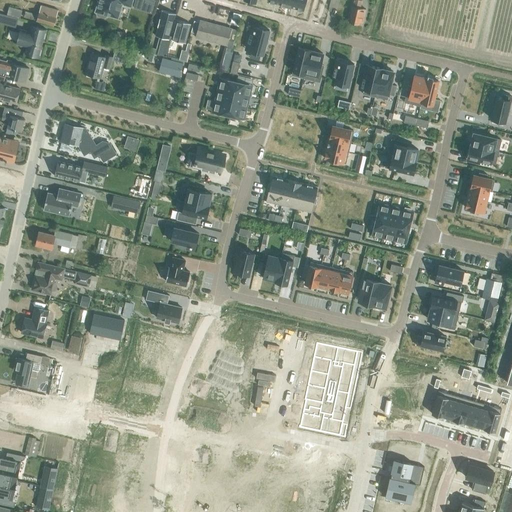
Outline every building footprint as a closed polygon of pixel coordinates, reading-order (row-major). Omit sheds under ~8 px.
[(118,18),(122,4),(131,7),(132,0),(98,0),(95,12),(97,12),(97,14),(98,16),(104,18),(105,17),(106,15),(118,18)] [(143,0),(140,9),(150,12),(153,0),(143,0)] [(293,0),(291,8),(303,11),(306,3),(308,3),(308,0),(293,0)] [(353,0),(349,23),(359,25),(360,23),(363,24),(366,9),(360,8),(362,1),(358,0),(353,0)] [(47,7),(41,6),(39,12),(38,15),(25,12),(24,17),(54,26),(58,10),(47,7)] [(22,11),(9,7),(7,15),(20,18),(22,11)] [(156,49),(155,53),(166,56),(171,39),(169,39),(174,20),(175,14),(162,10),(156,35),(160,36),(156,49)] [(0,13),(0,22),(16,26),(18,19),(0,13)] [(185,42),(190,24),(177,20),(172,39),(185,42)] [(231,29),(200,20),(196,38),(227,46),(228,41),(233,42),(236,30),(231,29)] [(40,57),(47,30),(32,26),(30,32),(20,29),(16,44),(26,47),(25,53),(40,57)] [(253,35),(249,34),(246,43),(250,44),(249,51),(262,55),(268,31),(255,27),(253,35)] [(126,33),(117,31),(115,37),(124,39),(126,33)] [(298,48),(292,75),(304,78),(310,51),(298,48)] [(112,57),(112,60),(125,63),(128,53),(115,49),(112,57)] [(112,57),(92,51),(86,74),(100,78),(103,67),(109,69),(112,60),(112,57)] [(310,51),(304,78),(320,82),(323,69),(319,68),(320,65),(323,54),(310,51)] [(162,58),(158,71),(180,77),(183,63),(162,58)] [(15,63),(0,59),(0,80),(4,81),(6,74),(9,75),(9,76),(9,77),(26,82),(29,69),(14,65),(15,63)] [(233,61),(230,73),(237,74),(240,63),(233,61)] [(335,78),(334,84),(347,87),(353,65),(339,61),(338,69),(334,68),(331,77),(335,78)] [(363,78),(361,87),(364,88),(362,94),(375,97),(382,69),(369,66),(366,79),(363,78)] [(382,69),(375,97),(387,100),(394,72),(382,69)] [(407,89),(404,102),(420,106),(427,78),(414,76),(412,87),(411,90),(407,89)] [(220,78),(217,89),(233,93),(235,81),(220,78)] [(420,106),(420,108),(438,112),(441,100),(435,99),(439,81),(427,78),(420,106)] [(235,81),(233,93),(248,97),(251,85),(235,81)] [(0,83),(0,99),(16,104),(20,89),(0,83)] [(289,88),(288,95),(299,97),(301,90),(289,88)] [(230,104),(233,93),(217,89),(214,100),(230,104)] [(132,100),(140,102),(143,92),(135,90),(132,100)] [(246,108),(248,97),(233,93),(230,104),(246,108)] [(501,99),(495,98),(489,120),(503,123),(506,109),(508,110),(511,98),(502,95),(501,99)] [(227,116),(230,104),(214,100),(211,112),(227,116)] [(339,100),(337,107),(349,109),(351,103),(339,100)] [(227,116),(243,119),(246,108),(230,104),(227,116)] [(4,107),(3,114),(1,120),(9,122),(8,128),(21,131),(24,119),(21,118),(23,112),(13,109),(4,107)] [(405,116),(404,123),(415,125),(417,119),(405,116)] [(417,119),(415,125),(427,128),(429,121),(417,119)] [(86,129),(65,124),(61,141),(78,145),(84,155),(90,151),(94,158),(99,155),(103,162),(116,154),(110,145),(103,143),(96,147),(86,129)] [(332,126),(330,137),(351,142),(353,131),(332,126)] [(473,133),(471,145),(498,152),(501,140),(473,133)] [(19,142),(0,137),(0,159),(14,163),(19,142)] [(128,137),(124,148),(135,151),(138,141),(128,137)] [(330,137),(327,148),(348,153),(351,142),(330,137)] [(391,139),(387,155),(415,162),(418,150),(407,147),(404,146),(404,143),(391,139)] [(164,144),(161,154),(169,156),(172,146),(164,144)] [(495,164),(498,152),(471,145),(470,145),(467,158),(480,161),(480,164),(489,166),(490,163),(495,164)] [(326,151),(324,158),(325,158),(324,158),(346,163),(348,153),(327,148),(326,152),(326,151)] [(201,167),(201,170),(201,171),(214,174),(215,170),(220,171),(224,155),(199,149),(199,151),(197,157),(195,165),(201,167)] [(387,155),(384,167),(412,174),(415,162),(387,155)] [(82,167),(58,161),(54,176),(85,183),(88,172),(105,176),(107,167),(84,161),(82,167)] [(159,162),(157,169),(166,171),(167,164),(159,162)] [(473,175),(470,187),(489,191),(492,192),(494,180),(487,178),(487,175),(479,173),(478,176),(473,175)] [(140,176),(135,197),(145,200),(150,178),(140,176)] [(272,176),(266,201),(281,205),(287,179),(272,176)] [(287,179),(281,205),(296,209),(302,183),(287,179)] [(159,194),(162,182),(155,181),(152,192),(159,194)] [(302,183),(296,209),(311,212),(317,187),(302,183)] [(188,188),(185,200),(208,206),(211,194),(200,191),(196,190),(197,187),(189,185),(189,188),(188,188)] [(470,187),(468,197),(486,202),(489,191),(470,187)] [(47,193),(43,209),(69,216),(71,205),(78,207),(81,194),(59,188),(59,189),(61,189),(60,194),(58,194),(57,195),(47,193)] [(114,195),(111,206),(121,209),(123,198),(114,195)] [(467,201),(465,207),(466,207),(465,208),(470,209),(469,212),(478,214),(479,211),(484,212),(486,202),(468,197),(467,201)] [(178,211),(176,220),(196,224),(198,216),(205,218),(208,206),(185,200),(183,212),(178,211)] [(379,204),(375,219),(387,222),(390,206),(379,204)] [(390,206),(387,222),(398,225),(402,209),(390,206)] [(402,209),(398,225),(409,228),(413,212),(402,209)] [(156,224),(158,217),(146,215),(145,222),(156,224)] [(375,219),(371,235),(383,238),(387,222),(375,219)] [(387,222),(383,238),(394,241),(398,225),(387,222)] [(398,225),(394,241),(406,243),(409,228),(398,225)] [(174,228),(171,241),(178,243),(177,247),(186,249),(187,245),(190,246),(190,247),(192,247),(192,246),(195,247),(198,233),(174,228)] [(240,228),(238,235),(250,238),(252,231),(240,228)] [(56,230),(54,235),(39,231),(36,245),(43,247),(42,249),(43,251),(48,252),(50,251),(50,249),(52,249),(53,243),(70,247),(83,250),(86,236),(78,235),(78,236),(72,234),(56,230)] [(236,263),(233,275),(241,277),(242,274),(249,275),(254,253),(240,250),(239,257),(237,263),(236,263)] [(280,258),(275,281),(288,284),(292,266),(298,267),(300,258),(294,256),(282,253),(280,258)] [(265,254),(263,262),(267,263),(266,267),(263,278),(275,281),(280,258),(269,255),(265,254)] [(169,267),(166,281),(187,286),(190,272),(183,270),(185,260),(173,257),(170,267),(169,267)] [(310,262),(305,283),(316,286),(321,265),(310,262)] [(398,274),(400,267),(388,264),(387,271),(398,274)] [(51,294),(51,291),(54,291),(56,290),(57,285),(55,284),(53,283),(55,278),(62,280),(64,269),(50,265),(49,272),(37,269),(32,290),(51,294)] [(321,265),(316,286),(327,288),(332,267),(321,265)] [(439,265),(436,278),(439,279),(438,281),(441,281),(441,280),(444,281),(443,285),(452,287),(453,283),(460,284),(463,271),(439,265)] [(332,267),(327,288),(331,289),(331,290),(337,291),(342,270),(332,267)] [(342,270),(337,291),(348,294),(353,272),(342,270)] [(91,275),(77,272),(75,283),(89,286),(91,275)] [(491,273),(490,279),(502,282),(503,275),(491,273)] [(363,279),(361,288),(364,289),(361,302),(374,305),(379,282),(367,279),(367,280),(363,279)] [(379,282),(374,305),(386,308),(391,285),(379,282)] [(160,303),(157,318),(165,319),(164,321),(170,323),(170,321),(178,323),(182,307),(167,304),(169,295),(148,290),(146,299),(160,303)] [(433,295),(431,307),(458,314),(461,302),(462,302),(464,296),(447,292),(445,298),(433,295)] [(88,307),(90,298),(82,296),(80,305),(88,307)] [(499,303),(498,303),(489,301),(485,319),(493,321),(494,321),(499,303)] [(46,323),(45,323),(49,310),(35,307),(32,320),(25,318),(21,333),(43,338),(46,323)] [(431,307),(428,319),(439,322),(442,323),(441,326),(455,329),(458,314),(431,307)] [(131,311),(124,309),(122,316),(130,318),(131,311)] [(94,313),(89,333),(120,340),(125,320),(94,313)] [(418,337),(416,345),(429,348),(429,347),(435,348),(442,350),(446,336),(423,331),(422,337),(418,337)] [(69,344),(79,346),(81,338),(71,336),(69,344)] [(475,339),(473,346),(485,349),(487,342),(481,341),(475,339)] [(64,344),(52,341),(50,347),(62,350),(64,344)] [(316,343),(298,428),(340,436),(358,352),(316,343)] [(18,358),(14,372),(21,373),(18,384),(27,386),(31,369),(38,371),(42,356),(27,353),(26,360),(18,358)] [(438,390),(431,413),(442,416),(449,393),(438,390)] [(449,393),(442,416),(443,417),(443,416),(452,419),(453,419),(459,396),(449,393)] [(459,396),(453,419),(463,422),(470,399),(459,396)] [(470,399),(463,422),(463,423),(464,422),(473,425),(480,402),(470,399)] [(480,402),(473,425),(483,428),(484,429),(490,405),(480,402)] [(490,405),(484,429),(495,432),(497,424),(501,409),(490,405)] [(29,437),(25,455),(36,457),(40,441),(35,440),(36,438),(29,437)] [(192,453),(189,466),(211,470),(213,459),(217,459),(219,452),(200,448),(198,455),(192,453)] [(20,461),(24,459),(25,455),(7,452),(5,458),(0,457),(0,477),(16,481),(20,461)] [(227,458),(224,473),(243,477),(247,455),(235,453),(234,459),(227,458)] [(247,455),(243,477),(257,480),(262,458),(247,455)] [(262,458),(257,480),(276,484),(279,469),(273,467),(274,461),(262,458)] [(389,477),(385,496),(411,502),(415,484),(420,485),(424,467),(413,464),(413,463),(393,459),(390,472),(391,473),(390,477),(389,477)] [(469,464),(466,477),(475,480),(472,490),(485,494),(488,484),(490,484),(493,471),(469,464)] [(189,466),(186,480),(208,484),(211,470),(189,466)] [(289,467),(288,474),(292,475),(289,486),(311,491),(313,479),(307,477),(308,470),(289,467)] [(496,477),(505,480),(507,474),(498,471),(496,477)] [(43,473),(40,486),(53,489),(56,476),(43,473)] [(16,481),(0,477),(0,503),(14,506),(15,503),(12,499),(16,481)] [(186,480),(183,494),(205,498),(208,484),(186,480)] [(40,486),(35,507),(48,510),(53,489),(40,486)] [(289,486),(286,501),(308,505),(311,491),(289,486)] [(183,494),(181,506),(187,507),(186,511),(206,511),(203,510),(205,498),(183,494)] [(482,511),(483,507),(485,501),(474,498),(473,504),(461,501),(458,511),(482,511)] [(218,501),(215,511),(235,511),(237,505),(218,501)] [(286,501),(283,511),(306,511),(308,505),(286,501)]
